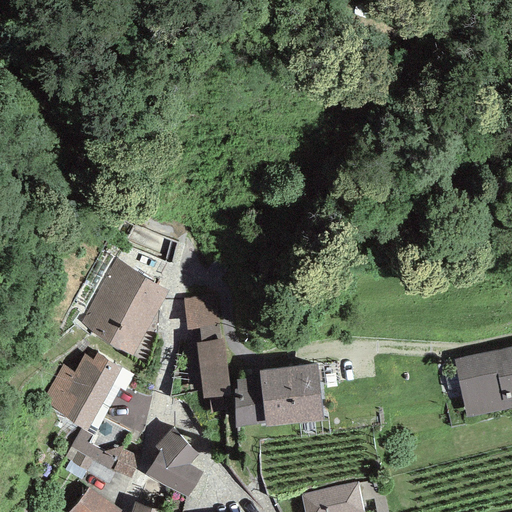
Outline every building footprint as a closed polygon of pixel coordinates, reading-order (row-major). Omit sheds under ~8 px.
[(511,226),(489,237),(502,263),(511,257),(511,226)] [(170,290),(115,259),(78,323),(133,355),(170,290)] [(182,299),(186,329),(199,328),(218,325),(215,294),(182,299)] [(218,325),(199,328),(200,342),(196,342),(202,400),(208,399),(226,397),(230,397),(224,339),(220,340),(218,325)] [(511,346),(454,358),(465,417),(511,407),(511,346)] [(73,372),(62,365),(39,403),(80,428),(85,430),(122,368),(96,353),(92,360),(84,354),(73,372)] [(317,363),(259,371),(259,377),(236,380),(237,389),(234,390),(235,428),(265,422),(265,427),(323,420),(317,363)] [(227,411),(226,397),(208,399),(210,413),(227,411)] [(159,452),(144,474),(187,498),(202,472),(189,465),(197,455),(173,427),(154,446),(159,452)] [(121,449),(122,446),(103,452),(88,443),(91,435),(85,430),(80,428),(63,457),(86,471),(91,460),(112,470),(121,449)] [(139,457),(121,449),(112,470),(130,478),(139,457)] [(363,511),(357,482),(301,495),(304,511),(363,511)] [(120,511),(122,510),(90,489),(70,511),(120,511)] [(158,511),(133,503),(130,511),(158,511)]
